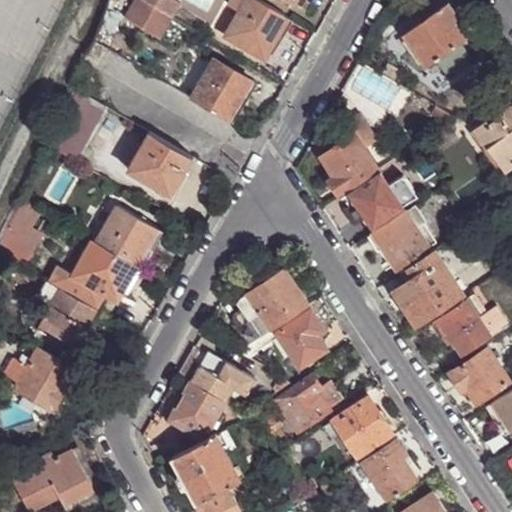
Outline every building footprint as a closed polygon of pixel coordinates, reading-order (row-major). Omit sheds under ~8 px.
[(171,0),(136,0),(126,19),(160,38),(173,16),(164,11),(171,0)] [(181,3),(175,0),(171,0),(164,11),(173,16),(181,3)] [(266,59),(269,54),(281,34),(278,33),(287,17),(257,0),(231,0),(229,5),(241,13),(228,35),(266,59)] [(304,8),(308,0),(300,0),(298,4),(304,8)] [(429,66),(438,59),(462,42),(469,36),(459,22),(463,19),(450,1),(406,33),(407,35),(416,47),(429,66)] [(107,27),(116,30),(124,10),(115,7),(107,27)] [(275,57),(295,22),(287,17),(278,33),(281,34),(269,54),(275,57)] [(410,51),(416,47),(407,35),(401,38),(410,51)] [(462,42),(438,59),(449,74),(473,56),(462,42)] [(193,99),(230,120),(234,115),(245,95),(250,98),(258,84),(217,60),(193,99)] [(391,64),(386,72),(396,78),(401,70),(391,64)] [(102,105),(75,88),(44,145),(69,158),(102,105)] [(245,95),(234,115),(239,117),(250,98),(245,95)] [(511,168),(511,102),(473,128),(503,174),(511,168)] [(330,177),(341,194),(380,168),(366,146),(379,138),(360,111),(348,119),(348,122),(334,132),(340,141),(322,154),(335,173),(330,177)] [(173,197),(196,159),(151,134),(129,171),(173,197)] [(353,192),(366,212),(375,225),(417,196),(404,176),(391,186),(382,172),(353,192)] [(358,218),(366,212),(353,192),(344,198),(358,218)] [(24,202),(8,231),(14,233),(27,235),(31,231),(41,211),(24,202)] [(427,219),(417,204),(376,232),(399,267),(431,245),(418,225),(425,221),(427,219)] [(120,207),(99,244),(138,266),(159,229),(120,207)] [(511,263),(482,218),(473,224),(502,268),(511,263)] [(438,241),(425,221),(418,225),(431,245),(438,241)] [(138,266),(145,269),(166,233),(159,229),(138,266)] [(2,256),(24,268),(43,238),(31,231),(27,235),(14,233),(8,231),(2,256)] [(61,290),(97,311),(107,295),(117,300),(126,287),(137,268),(138,266),(99,244),(94,242),(72,280),(59,272),(52,284),(61,290)] [(466,294),(436,249),(410,266),(417,276),(408,282),(396,289),(419,324),(466,294)] [(417,276),(410,266),(402,272),(408,282),(417,276)] [(145,273),(137,268),(126,287),(130,290),(134,292),(145,273)] [(236,324),(250,344),(272,329),(306,307),(310,304),(286,268),(270,279),(267,275),(257,281),(260,286),(254,289),(242,297),(239,303),(242,308),(247,316),(236,324)] [(53,304),(61,290),(52,284),(48,282),(40,297),(53,304)] [(126,287),(117,300),(132,309),(135,303),(125,297),(130,290),(126,287)] [(88,327),(97,311),(61,290),(53,304),(41,325),(64,337),(88,350),(98,332),(88,327)] [(451,333),(464,353),(492,335),(510,323),(498,305),(480,317),(468,299),(436,320),(447,336),(451,333)] [(312,309),(309,311),(306,307),(272,329),(250,344),(238,352),(248,357),(279,336),(301,368),(328,350),(319,335),(326,330),(312,309)] [(234,318),(236,324),(247,316),(242,308),(237,311),(236,312),(234,318)] [(61,344),(64,337),(41,325),(38,331),(61,344)] [(460,356),(464,353),(451,333),(447,336),(460,356)] [(77,370),(78,367),(39,347),(16,389),(54,409),(60,399),(77,370)] [(489,347),(451,373),(461,386),(465,382),(478,402),(511,380),(489,347)] [(211,348),(192,381),(193,381),(227,401),(235,387),(246,393),(257,376),(211,348)] [(81,373),(77,370),(60,399),(64,402),(81,373)] [(298,431),(332,409),(330,406),(319,390),(323,387),(314,372),(277,398),(298,431)] [(291,382),(280,376),(275,388),(280,390),(291,382)] [(208,434),(228,401),(227,401),(193,381),(170,420),(201,438),(208,434)] [(328,384),(323,387),(319,390),(330,406),(339,401),(328,384)] [(511,388),(492,402),(511,431),(511,430),(511,388)] [(335,419),(358,454),(393,431),(370,395),(335,419)] [(332,409),(334,413),(349,404),(346,400),(332,409)] [(262,402),(256,406),(265,422),(272,418),(262,402)] [(511,431),(492,402),(486,406),(505,435),(511,431)] [(265,422),(272,432),(278,429),(272,418),(265,422)] [(241,477),(250,472),(226,429),(218,433),(241,477)] [(173,457),(196,501),(229,484),(241,477),(218,433),(173,457)] [(404,456),(408,453),(397,436),(364,458),(390,499),(419,479),(416,474),(404,456)] [(284,454),(285,455),(291,452),(287,444),(281,449),(284,454)] [(68,492),(74,499),(90,491),(91,488),(91,483),(75,453),(57,460),(53,454),(14,476),(32,511),(60,496),(68,492)] [(421,471),(408,453),(404,456),(416,474),(421,471)] [(229,484),(243,511),(252,511),(258,509),(241,477),(229,484)] [(196,501),(202,511),(243,511),(229,484),(196,501)] [(434,491),(425,497),(433,508),(442,503),(434,491)] [(65,504),(74,499),(68,492),(60,496),(65,504)] [(402,511),(447,511),(442,503),(433,508),(425,497),(402,511)]
